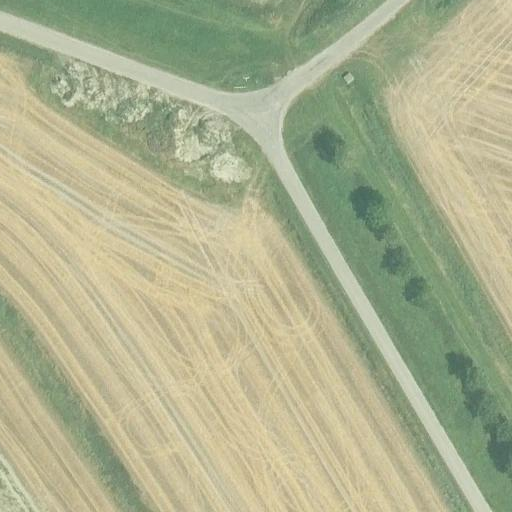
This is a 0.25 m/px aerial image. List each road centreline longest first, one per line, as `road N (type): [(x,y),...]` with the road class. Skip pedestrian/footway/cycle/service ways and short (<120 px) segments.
road 1 (unclassified): [(480,511),(322,244),(263,119)]
road 2 (unclassified): [(263,119),(0,21)]
road 3 (unclassified): [(263,119),(395,0)]
